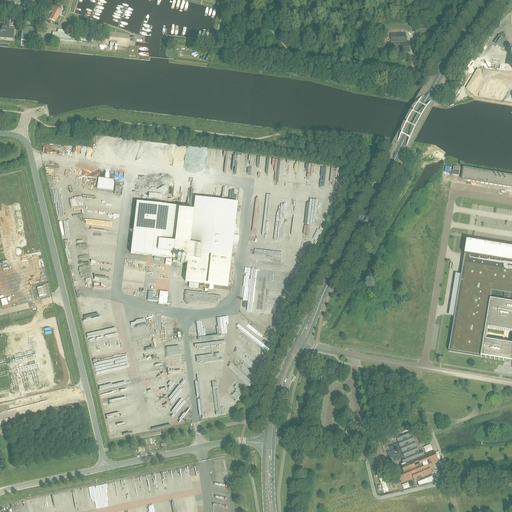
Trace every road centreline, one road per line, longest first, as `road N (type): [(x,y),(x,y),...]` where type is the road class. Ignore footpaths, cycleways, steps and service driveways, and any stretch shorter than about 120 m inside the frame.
road 1 (primary): [(269,438),(279,388),(308,320),(446,63),(491,0)]
road 2 (unclassified): [(105,467),(30,151),(19,136),(0,133)]
road 3 (track): [(416,59),(406,67),(298,55),(244,0)]
road 4 (unclassified): [(105,467),(226,441),(268,443)]
